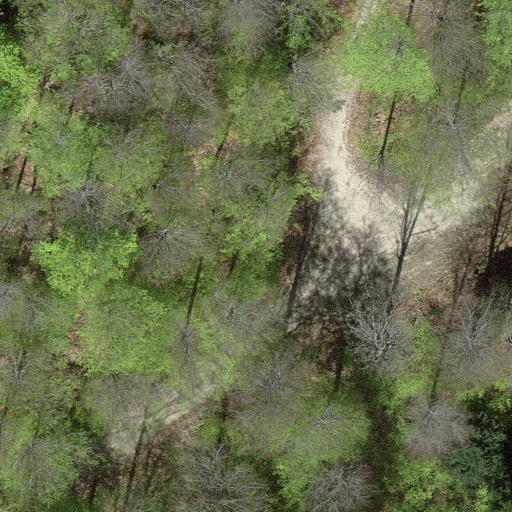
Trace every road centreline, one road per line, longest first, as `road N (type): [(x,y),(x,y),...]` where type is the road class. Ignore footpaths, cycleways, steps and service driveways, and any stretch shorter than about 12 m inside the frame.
road 1 (track): [(29,511),(511,128)]
road 2 (track): [(374,239),(341,209),(332,168),(352,69),(378,0)]
